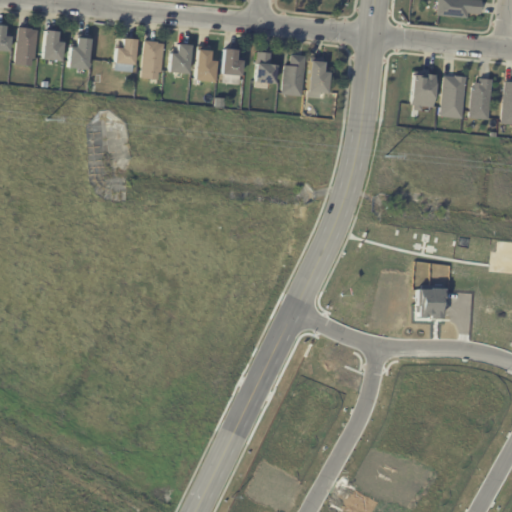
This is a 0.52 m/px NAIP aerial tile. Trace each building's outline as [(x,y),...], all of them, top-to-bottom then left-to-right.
[(479,4),(478,16),(465,15),(464,20),(436,17),(437,0),(458,0),(479,2),(479,4)] [(0,27),(4,28),(3,38),(9,39),(8,54),(0,53),(0,27)] [(18,29),(30,30),(30,31),(36,32),(34,60),(31,60),(30,67),(14,65),(17,28),(18,29)] [(45,32),(57,34),(56,40),(60,40),(60,44),(63,45),(60,64),(41,61),(44,32),(45,32)] [(77,37),(90,38),(86,73),(66,71),(69,47),(75,47),(76,36),(77,37)] [(122,41),(135,42),(132,68),(113,66),(115,47),(121,47),(121,41),(122,41)] [(144,43),(157,44),(156,45),(163,46),(160,75),(158,75),(157,82),(140,80),(143,43),(144,43)] [(177,48),(189,49),(186,78),(167,76),(169,53),(175,54),(176,47),(177,48)] [(197,48),(207,49),(207,54),(209,54),(208,64),(214,64),(212,85),(193,83),(196,48),(197,48)] [(223,51),(235,52),(234,62),(241,62),(239,78),(229,77),(229,81),(219,80),(222,50),(223,51)] [(257,55),(266,56),(265,66),(272,66),(272,68),(274,68),(273,88),(253,86),(255,67),(252,67),(253,54),(257,55)] [(291,57),(304,58),(300,99),(280,97),(283,67),(288,68),(289,57),(291,57)] [(310,60),(320,60),(319,65),(323,65),(322,75),(328,76),(325,97),(316,96),(316,100),(305,99),(309,59),(310,60)] [(428,108),(433,76),(411,73),(406,105),(428,108)] [(461,77),(439,76),(437,118),(460,119),(461,77)] [(466,119),(486,120),(488,81),(468,80),(466,119)] [(511,82),(501,82),(499,124),(511,125),(511,82)]
